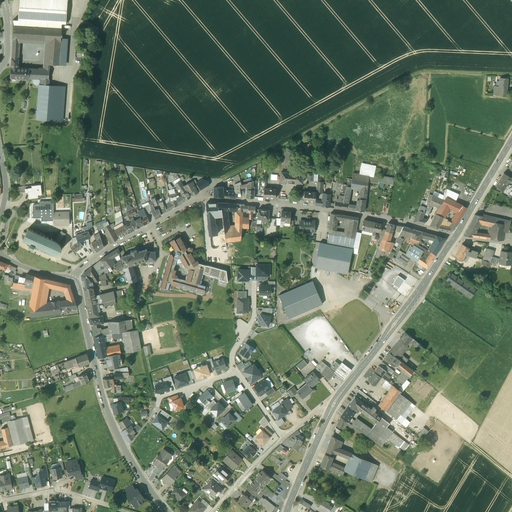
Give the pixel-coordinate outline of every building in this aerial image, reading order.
[(67,0),(19,0),(18,26),(62,29),(62,24),(66,24),(67,0)] [(18,26),(14,25),(13,39),(20,39),(48,41),(46,68),(49,69),(50,64),(59,65),(62,29),(18,26)] [(29,68),(18,68),(20,39),(13,39),(11,77),(23,78),(23,80),(27,80),(27,78),(28,79),(28,78),(29,78),(29,68)] [(46,68),(39,68),(39,71),(32,71),(32,70),(30,70),(30,78),(40,79),(49,79),(49,69),(46,68)] [(49,79),(40,79),(39,85),(37,120),(57,121),(59,86),(48,85),(49,79)] [(507,87),(499,86),(498,96),(506,97),(507,87)] [(290,152),(282,151),(282,161),(287,162),(288,152),(290,152)] [(373,176),(375,167),(361,164),(359,174),(369,176),(368,182),(378,184),(378,182),(393,185),(396,171),(386,169),(385,176),(378,175),(378,177),(373,176)] [(295,173),(281,171),(280,181),(302,183),(303,173),(296,172),(295,173)] [(318,174),(307,173),(307,180),(317,181),(317,179),(318,174)] [(511,177),(511,178),(504,173),(499,181),(506,185),(509,180),(509,183),(511,183),(511,177)] [(362,189),(367,189),(368,182),(369,176),(359,174),(359,175),(353,174),(352,180),(351,187),(362,189)] [(203,179),(196,183),(195,180),(192,181),(192,182),(193,182),(198,192),(209,185),(207,181),(205,182),(203,179)] [(347,186),(351,187),(352,180),(348,179),(347,184),(342,184),(332,181),(331,189),(340,192),(339,195),(344,195),(347,186)] [(188,193),(184,186),(180,181),(175,185),(182,195),(179,196),(178,195),(176,196),(177,200),(178,205),(178,206),(185,201),(190,197),(188,193)] [(506,185),(499,181),(496,187),(503,191),(507,186),(506,185)] [(198,192),(193,182),(192,182),(189,183),(189,182),(186,184),(187,185),(186,185),(191,192),(193,195),(198,192)] [(28,192),(29,198),(38,197),(38,195),(42,195),(41,185),(32,185),(32,187),(25,188),(25,192),(28,192)] [(349,205),(351,187),(347,186),(344,195),(343,203),(347,204),(346,209),(356,211),(356,206),(349,205)] [(223,187),(213,188),(214,197),(224,198),(223,190),(223,187)] [(247,189),(246,197),(254,198),(254,187),(252,187),(252,190),(247,189)] [(276,189),(264,188),(263,197),(275,199),(276,189)] [(226,190),(223,190),(224,198),(236,199),(235,193),(236,193),(235,191),(226,190)] [(316,192),(304,191),(303,201),(315,202),(316,192)] [(316,192),(315,202),(315,205),(320,207),(328,207),(330,194),(321,193),(316,192)] [(344,195),(339,195),(338,199),(336,198),(336,201),(335,201),(334,208),(346,210),(346,209),(347,204),(343,203),(344,195)] [(442,199),(433,195),(432,197),(430,205),(438,208),(444,200),(442,199)] [(161,216),(159,209),(156,210),(154,206),(158,205),(157,204),(156,200),(155,198),(151,199),(152,202),(150,202),(151,210),(153,214),(155,219),(161,216)] [(356,211),(364,212),(366,199),(360,198),(357,198),(356,206),(356,211)] [(440,226),(438,229),(450,232),(455,229),(466,207),(446,198),(444,200),(438,208),(435,213),(444,217),(449,208),(457,212),(451,223),(449,227),(440,226)] [(167,204),(164,205),(167,212),(178,205),(177,200),(171,201),(170,201),(170,203),(167,204)] [(420,205),(418,210),(424,212),(424,210),(426,205),(427,202),(422,200),(420,205)] [(41,221),(54,220),(54,225),(68,224),(69,223),(68,213),(68,212),(54,213),(53,201),(39,201),(39,204),(33,204),(33,218),(41,217),(41,221)] [(164,205),(162,201),(160,203),(159,203),(161,208),(159,208),(159,209),(161,216),(167,212),(164,205)] [(218,209),(218,203),(206,203),(207,215),(213,214),(213,209),(218,209)] [(233,209),(234,204),(229,203),(218,203),(218,209),(222,209),(223,217),(226,217),(226,210),(228,210),(228,209),(233,209)] [(126,213),(127,215),(134,212),(133,210),(132,210),(131,206),(126,208),(127,210),(125,210),(126,213)] [(138,211),(141,217),(146,215),(147,214),(144,208),(138,211)] [(222,209),(218,209),(213,209),(213,214),(214,214),(214,216),(219,215),(220,217),(223,217),(222,209)] [(269,210),(258,209),(257,219),(268,220),(269,210)] [(413,222),(424,225),(426,220),(422,218),(424,212),(418,210),(413,222)] [(130,220),(134,218),(133,217),(135,215),(137,214),(135,211),(134,212),(127,215),(130,220)] [(286,212),(284,212),(281,212),(281,219),(280,220),(285,221),(285,222),(290,223),(291,213),(286,212)] [(345,215),(331,213),(330,216),(328,216),(328,220),(330,220),(329,229),(335,230),(337,219),(345,220),(345,215)] [(438,230),(438,229),(440,226),(443,219),(444,217),(435,213),(429,226),(438,230)] [(150,222),(155,219),(153,214),(149,216),(148,214),(147,215),(147,214),(146,215),(150,222)] [(214,214),(213,214),(207,215),(211,247),(213,249),(221,248),(222,251),(227,251),(227,247),(226,247),(226,242),(225,232),(216,233),(214,216),(214,214)] [(150,223),(150,222),(146,215),(141,217),(144,225),(150,223)] [(345,215),(345,220),(337,219),(335,230),(335,235),(347,236),(347,237),(354,238),(356,232),(359,217),(345,215)] [(475,215),(466,231),(474,234),(476,231),(475,230),(480,223),(483,217),(475,215)] [(144,225),(141,217),(137,219),(135,220),(134,218),(130,220),(135,230),(144,225)] [(493,226),(494,219),(490,218),(483,217),(480,223),(483,224),(490,225),(493,226)] [(491,235),(490,239),(497,240),(502,241),(504,232),(506,224),(501,223),(502,219),(495,218),(494,219),(493,226),(490,225),(488,235),(491,235)] [(506,224),(504,232),(507,233),(510,221),(502,219),(501,223),(506,224)] [(135,230),(130,220),(123,224),(124,225),(128,233),(135,230)] [(374,223),(364,220),(363,225),(362,226),(363,226),(362,228),(373,230),(374,223)] [(98,231),(106,228),(109,226),(107,221),(96,227),(98,231)] [(314,221),(300,221),(300,227),(300,232),(301,232),(314,232),(314,229),(315,228),(315,225),(314,224),(314,221)] [(382,224),(374,222),(374,223),(373,230),(373,231),(375,231),(380,232),(382,224)] [(394,225),(388,223),(386,231),(392,233),(394,225)] [(124,225),(115,230),(119,238),(128,233),(124,225)] [(77,234),(89,231),(88,227),(87,226),(81,228),(81,231),(77,232),(77,234)] [(107,237),(110,244),(112,242),(112,243),(117,240),(112,230),(110,226),(109,226),(106,228),(110,236),(107,237)] [(228,228),(224,228),(225,232),(226,242),(240,240),(242,228),(242,227),(235,228),(228,228)] [(403,227),(398,236),(401,237),(402,235),(406,236),(409,228),(403,227)] [(37,232),(36,231),(37,230),(36,231),(33,230),(33,228),(32,229),(28,228),(26,232),(24,231),(23,233),(25,234),(23,239),(27,241),(26,242),(27,242),(27,241),(31,243),(29,246),(33,248),(35,244),(38,246),(38,247),(38,248),(39,246),(40,246),(39,249),(40,250),(41,247),(42,248),(41,249),(42,249),(42,248),(46,249),(45,251),(46,251),(46,249),(50,251),(49,252),(54,254),(54,252),(56,252),(58,252),(60,251),(61,249),(61,248),(61,246),(60,244),(59,243),(55,240),(52,238),(52,237),(48,235),(47,236),(44,235),(45,233),(41,231),(40,233),(39,232),(40,230),(38,229),(37,232)] [(422,232),(409,228),(406,236),(411,237),(420,240),(421,237),(422,232)] [(66,233),(62,230),(55,240),(59,243),(66,233)] [(77,234),(76,235),(78,242),(79,241),(91,237),(90,235),(89,231),(77,234)] [(386,231),(385,231),(383,235),(382,239),(389,241),(392,233),(386,231)] [(354,238),(352,248),(356,248),(359,249),(362,233),(356,232),(354,238)] [(436,236),(422,232),(421,237),(425,238),(429,239),(434,241),(434,240),(436,236)] [(504,232),(502,241),(511,241),(511,232),(507,233),(504,232)] [(99,233),(94,235),(96,240),(91,243),(96,252),(104,247),(99,233)] [(347,236),(335,235),(328,234),(327,244),(320,242),(315,268),(347,274),(351,253),(352,248),(354,238),(347,237),(347,236)] [(445,239),(436,236),(434,240),(434,241),(432,244),(440,248),(445,239)] [(199,267),(197,264),(199,263),(197,260),(196,261),(191,252),(192,252),(193,248),(189,247),(188,248),(186,243),(184,244),(180,237),(176,239),(176,240),(171,243),(175,250),(175,251),(174,252),(173,254),(173,256),(174,256),(173,256),(171,254),(169,255),(167,262),(166,262),(165,266),(166,266),(165,269),(164,269),(163,272),(164,273),(163,274),(162,277),(163,277),(162,281),(160,280),(159,286),(160,287),(161,288),(160,290),(167,292),(170,283),(172,284),(171,285),(176,286),(176,287),(179,288),(180,287),(183,288),(183,289),(186,290),(186,289),(190,290),(189,291),(193,292),(193,291),(197,292),(196,293),(202,295),(203,294),(203,293),(206,294),(208,287),(200,285),(200,283),(201,283),(202,280),(201,280),(202,278),(203,275),(203,274),(203,273),(204,273),(204,270),(204,268),(199,267)] [(389,241),(382,239),(380,244),(378,248),(382,249),(390,252),(392,247),(394,243),(389,241)] [(79,241),(72,247),(76,252),(79,249),(80,250),(81,249),(80,248),(83,246),(79,241)] [(416,262),(417,262),(425,249),(415,243),(410,241),(408,245),(410,246),(406,255),(405,255),(409,258),(416,262)] [(440,248),(432,244),(428,249),(431,252),(435,256),(440,248)] [(470,248),(463,244),(459,251),(466,255),(476,258),(478,253),(472,251),(471,253),(468,252),(470,248)] [(118,248),(104,257),(100,260),(105,267),(109,265),(111,267),(115,264),(112,258),(120,254),(118,248)] [(494,251),(486,248),(483,260),(490,263),(492,257),(494,251)] [(147,249),(137,252),(136,250),(135,250),(131,251),(131,252),(131,254),(121,257),(124,267),(132,265),(147,260),(147,252),(147,249)] [(431,253),(425,249),(417,262),(427,269),(435,256),(431,252),(431,253)] [(466,255),(459,251),(455,258),(462,262),(466,255)] [(511,253),(511,252),(501,251),(500,264),(511,265),(511,253)] [(155,252),(148,252),(147,252),(147,260),(147,261),(156,261),(155,252)] [(100,260),(92,267),(94,272),(95,272),(96,275),(98,277),(106,274),(109,271),(105,267),(100,260)] [(7,264),(0,261),(0,268),(5,270),(6,269),(9,270),(9,269),(11,266),(7,264)] [(119,264),(114,266),(114,267),(115,267),(118,272),(124,269),(123,267),(121,262),(119,264)] [(427,269),(417,262),(416,262),(414,265),(425,271),(427,269)] [(218,280),(228,283),(226,271),(210,266),(199,263),(197,264),(199,267),(204,268),(204,270),(204,273),(203,273),(203,274),(210,276),(209,276),(214,277),(219,278),(218,280)] [(132,265),(124,267),(123,267),(124,269),(128,282),(134,281),(137,281),(132,265)] [(256,268),(256,275),(256,276),(269,276),(270,265),(256,265),(256,268)] [(92,267),(85,273),(87,277),(90,275),(92,277),(95,282),(100,281),(101,281),(106,280),(107,279),(106,274),(98,277),(96,275),(95,272),(94,272),(92,267)] [(248,270),(238,270),(238,280),(243,280),(248,280),(248,275),(248,270)] [(87,277),(85,273),(81,275),(84,288),(93,287),(92,282),(91,283),(87,277)] [(457,277),(451,273),(446,281),(452,285),(457,277)] [(22,282),(22,283),(25,284),(33,286),(35,276),(26,274),(25,278),(23,277),(22,282)] [(33,286),(33,289),(29,306),(30,306),(30,307),(42,305),(47,285),(48,279),(35,276),(33,286)] [(405,280),(398,276),(394,282),(397,284),(396,286),(399,288),(405,280)] [(464,281),(457,277),(452,285),(458,289),(464,281)] [(48,279),(47,285),(51,286),(46,305),(60,303),(75,301),(70,286),(68,284),(48,279)] [(312,281),(279,295),(289,319),(322,304),(312,281)] [(470,286),(464,281),(458,289),(464,293),(470,286)] [(271,294),(271,286),(259,286),(259,294),(263,294),(263,295),(267,295),(267,294),(271,294)] [(476,290),(470,286),(464,293),(471,298),(476,290)] [(93,287),(84,289),(87,306),(115,300),(115,299),(115,297),(114,292),(100,296),(100,299),(96,300),(93,287)] [(238,298),(237,298),(237,313),(248,313),(249,299),(246,299),(238,298)] [(115,300),(87,306),(90,318),(98,317),(98,312),(100,312),(100,311),(105,310),(105,307),(116,304),(115,300)] [(75,301),(60,303),(61,310),(64,310),(64,311),(71,310),(71,309),(77,308),(75,301)] [(60,303),(46,305),(42,305),(30,307),(31,317),(61,313),(61,310),(60,303)] [(272,308),(263,308),(263,315),(270,316),(272,317),(272,308)] [(268,326),(270,316),(263,315),(260,314),(260,317),(259,317),(259,321),(259,324),(268,326)] [(90,318),(91,324),(98,323),(104,323),(103,316),(98,317),(90,318)] [(110,322),(112,333),(122,332),(127,331),(126,320),(110,322)] [(93,338),(112,333),(110,322),(107,322),(108,328),(101,329),(101,328),(99,328),(98,323),(91,324),(93,338)] [(126,353),(141,350),(137,330),(134,330),(127,331),(122,332),(123,337),(126,353)] [(405,332),(396,344),(403,350),(404,349),(412,338),(405,332)] [(112,333),(93,338),(96,351),(106,349),(103,338),(108,337),(108,338),(113,337),(112,333)] [(412,338),(404,349),(407,350),(412,344),(414,340),(412,338)] [(245,357),(247,358),(253,348),(246,343),(239,353),(241,354),(240,355),(245,358),(245,357)] [(397,358),(400,354),(403,350),(396,344),(390,352),(397,358)] [(143,346),(145,357),(152,356),(149,345),(143,346)] [(106,349),(96,351),(98,358),(106,357),(119,354),(121,353),(120,346),(106,349)] [(397,358),(390,352),(385,359),(394,366),(396,364),(400,360),(397,358)] [(87,354),(76,358),(78,365),(77,365),(78,367),(79,367),(90,363),(87,354)] [(119,354),(106,357),(107,365),(107,367),(108,368),(110,367),(121,365),(119,354)] [(400,360),(414,371),(417,368),(400,354),(397,358),(400,360)] [(64,362),(66,369),(77,365),(78,365),(76,358),(64,362)] [(223,359),(213,363),(214,367),(216,372),(226,368),(223,359)] [(303,360),(296,366),(300,370),(307,365),(303,360)] [(414,371),(400,360),(396,364),(403,371),(409,377),(414,371)] [(321,361),(316,369),(321,373),(329,380),(335,372),(340,365),(335,361),(330,368),(321,361)] [(243,368),(246,367),(242,362),(237,365),(240,370),(243,368)] [(340,365),(335,372),(344,379),(351,369),(342,362),(340,365)] [(399,375),(382,362),(379,366),(386,371),(387,370),(398,378),(399,375)] [(198,368),(194,369),(194,371),(197,378),(201,377),(206,376),(205,375),(209,374),(209,373),(206,366),(206,365),(202,366),(198,367),(198,368)] [(243,372),(247,377),(257,370),(253,365),(252,365),(245,370),(243,372)] [(379,366),(375,371),(382,377),(383,375),(386,371),(379,366)] [(257,370),(247,377),(251,382),(253,381),(259,376),(261,375),(257,370)] [(185,374),(188,381),(193,379),(191,372),(190,371),(185,373),(185,374)] [(382,377),(375,371),(368,380),(375,385),(382,377)] [(399,375),(398,378),(404,383),(409,377),(403,371),(399,375)] [(313,372),(304,379),(307,383),(310,387),(320,380),(313,372)] [(87,373),(78,377),(80,381),(81,382),(81,381),(82,384),(90,381),(87,373)] [(185,374),(174,377),(177,386),(188,383),(188,381),(185,374)] [(391,381),(383,375),(382,377),(389,383),(391,381)] [(113,379),(103,379),(105,388),(111,387),(116,388),(117,386),(116,385),(113,385),(113,379)] [(233,380),(223,383),(226,392),(236,389),(233,380)] [(265,380),(254,387),(260,395),(265,392),(270,388),(265,380)] [(158,393),(169,389),(167,382),(164,383),(164,382),(159,384),(159,385),(156,386),(158,393)] [(297,391),(298,392),(303,398),(313,390),(310,387),(307,383),(297,391)] [(65,392),(74,388),(72,384),(63,388),(65,392)] [(272,387),(265,392),(268,397),(275,392),(272,387)] [(293,387),(287,392),(291,397),(298,392),(297,391),(293,387)] [(395,387),(384,401),(390,406),(400,393),(402,391),(400,390),(400,391),(395,387)] [(213,396),(207,391),(199,398),(204,404),(208,401),(213,396)] [(241,401),(246,409),(253,404),(244,393),(243,394),(239,396),(235,399),(238,403),(241,401)] [(390,406),(386,411),(396,420),(400,415),(401,416),(412,403),(400,393),(390,406)] [(355,397),(350,403),(355,407),(359,401),(355,397)] [(179,399),(172,401),(175,410),(184,407),(180,398),(179,399)] [(282,405),(286,411),(293,407),(287,398),(281,403),(282,405)] [(207,407),(210,410),(217,404),(214,400),(211,403),(207,407)] [(360,401),(359,401),(355,407),(358,409),(376,424),(381,418),(374,412),(371,409),(360,401)] [(390,406),(384,401),(380,407),(386,411),(390,406)] [(114,404),(112,405),(115,414),(124,411),(123,410),(123,411),(120,403),(121,402),(114,404)] [(216,417),(224,409),(218,403),(217,404),(210,410),(216,417)] [(349,416),(351,418),(358,409),(355,407),(350,403),(344,412),(349,416)] [(286,411),(282,405),(272,411),(277,419),(281,417),(287,413),(286,411)] [(158,416),(166,420),(169,415),(162,410),(158,416)] [(12,420),(9,411),(0,414),(0,421),(1,423),(12,420)] [(349,416),(344,412),(341,417),(345,420),(349,416)] [(235,420),(229,413),(221,421),(228,427),(235,420)] [(166,420),(158,416),(158,415),(153,422),(162,429),(168,422),(166,420)] [(22,418),(28,442),(33,440),(27,416),(22,418)] [(351,418),(349,416),(345,420),(349,423),(347,425),(348,425),(347,426),(351,429),(353,427),(357,429),(356,432),(360,435),(362,433),(363,434),(367,436),(370,432),(351,418)] [(265,417),(259,423),(265,428),(269,423),(265,417)] [(284,423),(281,417),(277,419),(274,421),(278,427),(284,423)] [(345,420),(341,417),(336,426),(344,430),(346,424),(347,425),(349,423),(345,420)] [(8,427),(13,445),(28,442),(22,418),(7,421),(8,427)] [(133,428),(126,418),(119,423),(123,431),(121,432),(128,442),(133,438),(131,435),(133,434),(135,433),(133,428)] [(370,432),(367,436),(375,442),(386,427),(389,424),(381,418),(376,424),(370,432)] [(0,448),(6,447),(13,445),(8,427),(1,428),(4,440),(0,440),(0,448)] [(392,432),(386,427),(375,442),(381,447),(392,432)] [(424,438),(429,431),(425,427),(419,434),(424,438)] [(272,434),(266,428),(263,431),(262,431),(256,438),(258,439),(263,444),(272,434)] [(398,437),(393,433),(388,440),(393,443),(398,437)] [(342,442),(332,436),(327,450),(335,453),(349,459),(352,454),(340,449),(342,442)] [(398,437),(393,443),(401,449),(406,443),(398,437)] [(254,446),(248,440),(245,443),(249,446),(249,445),(252,448),(254,446)] [(301,445),(294,442),(292,447),(298,450),(301,445)] [(249,446),(243,452),(249,458),(251,456),(252,457),(254,454),(254,453),(256,451),(252,448),(249,445),(249,446)] [(279,453),(283,456),(287,450),(284,447),(284,448),(281,450),(279,453)] [(171,454),(163,449),(153,463),(157,465),(162,469),(166,464),(165,463),(171,454)] [(237,455),(231,450),(227,455),(228,456),(224,461),(233,469),(241,459),(237,455)] [(335,453),(327,450),(325,454),(320,466),(328,470),(328,469),(343,475),(344,471),(346,468),(331,462),(335,453)] [(346,468),(344,471),(364,479),(371,463),(352,454),(349,459),(346,468)] [(77,459),(71,460),(72,462),(70,463),(69,462),(67,462),(66,464),(67,466),(68,467),(69,468),(67,470),(68,474),(73,473),(75,475),(76,475),(75,472),(81,471),(79,464),(78,464),(77,459)] [(376,465),(371,463),(364,479),(369,481),(376,465)] [(162,469),(157,465),(152,472),(158,476),(164,470),(162,469)] [(62,477),(60,470),(60,466),(50,468),(52,479),(62,477)] [(231,475),(220,466),(214,473),(220,479),(224,483),(231,475)] [(179,474),(172,468),(163,478),(170,485),(179,474)] [(262,470),(255,479),(264,486),(271,478),(262,470)] [(41,472),(39,472),(35,478),(37,479),(37,480),(36,482),(37,486),(44,484),(43,480),(45,479),(44,477),(43,471),(41,472)] [(81,471),(75,472),(76,475),(77,480),(83,478),(81,471)] [(6,474),(4,473),(2,473),(1,475),(0,475),(0,489),(0,490),(12,487),(11,480),(10,478),(9,474),(6,474)] [(27,476),(18,478),(20,488),(29,486),(28,480),(27,476)] [(102,479),(101,482),(99,487),(111,491),(115,481),(110,479),(109,479),(106,478),(105,478),(104,480),(102,479)] [(98,490),(99,487),(101,482),(92,479),(89,488),(98,490)] [(252,482),(250,484),(247,489),(256,496),(264,486),(255,479),(252,482)] [(222,489),(212,480),(208,484),(210,486),(207,489),(210,492),(209,493),(215,498),(222,489)] [(132,485),(125,490),(128,495),(135,490),(132,485)] [(173,492),(171,493),(180,501),(186,494),(177,487),(173,492)] [(140,494),(136,489),(128,495),(130,498),(130,499),(132,503),(135,501),(138,506),(143,503),(141,500),(144,498),(141,493),(140,494)] [(244,494),(238,501),(246,507),(252,501),(249,498),(244,494)] [(271,511),(275,507),(265,498),(264,499),(262,497),(258,502),(270,511),(271,511)] [(188,511),(202,511),(207,507),(201,501),(198,499),(187,511),(188,511)] [(319,502),(316,506),(325,511),(329,511),(332,507),(329,505),(330,503),(328,502),(323,499),(321,503),(319,502)] [(332,507),(336,509),(334,511),(336,511),(341,506),(330,499),(328,502),(330,503),(329,505),(332,507)] [(58,501),(49,501),(49,509),(50,509),(53,509),(54,509),(58,509),(58,501)] [(58,501),(58,509),(66,509),(66,501),(58,501)]
